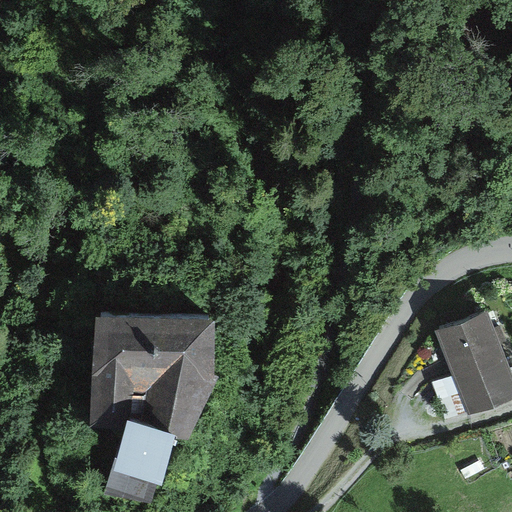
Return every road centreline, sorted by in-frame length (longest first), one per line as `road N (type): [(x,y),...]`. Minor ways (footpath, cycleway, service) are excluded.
road 1 (track): [(406,0),(327,359),(243,511)]
road 2 (residential): [(269,511),(313,462),(417,295),(457,265),(511,250)]
